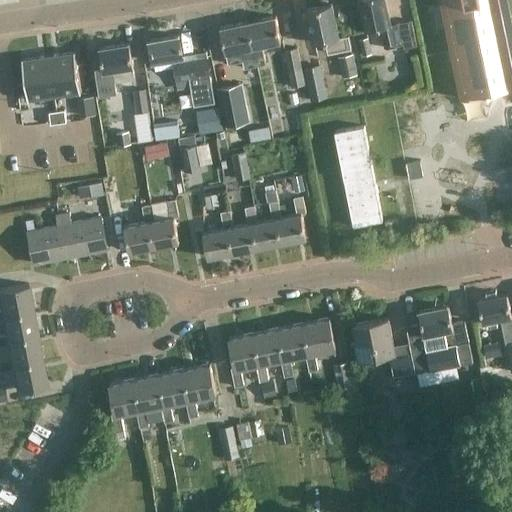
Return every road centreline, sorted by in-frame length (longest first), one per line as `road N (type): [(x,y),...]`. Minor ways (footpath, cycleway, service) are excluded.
road 1 (residential): [(188,307),(332,276),(391,287),(511,261)]
road 2 (residential): [(188,307),(155,348),(79,362),(66,301),(144,284)]
road 3 (residential): [(0,28),(161,0)]
